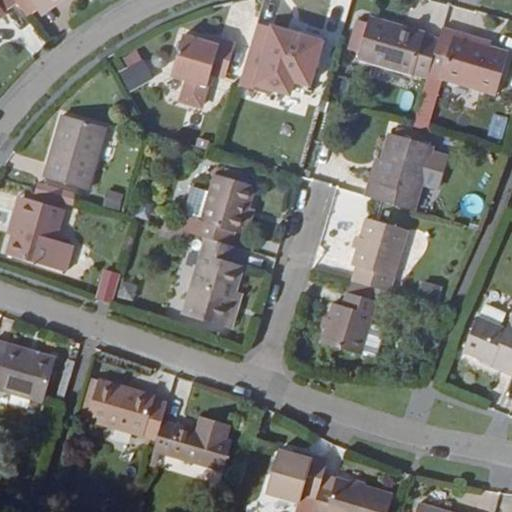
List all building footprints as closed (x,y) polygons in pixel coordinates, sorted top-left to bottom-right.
[(0,0),(0,19),(6,15),(6,13),(18,4),(15,0),(0,0)] [(36,8),(38,11),(53,0),(15,0),(18,4),(26,15),(36,8)] [(53,0),(38,11),(42,17),(65,0),(53,0)] [(276,13),(262,9),(252,45),(245,70),(258,74),(259,70),(263,58),(290,65),(310,71),(322,33),(296,25),(275,19),(276,13)] [(275,19),(296,25),(298,19),(276,13),(275,19)] [(426,34),(370,18),(359,59),(413,76),(413,74),(429,79),(430,76),(440,40),(425,36),(426,34)] [(454,37),(456,32),(443,28),(442,34),(454,37)] [(471,37),(456,32),(454,37),(442,34),(440,40),(430,76),(442,79),(497,96),(509,55),(490,49),(470,43),(471,37)] [(207,43),(184,36),(172,76),(189,81),(182,102),(202,108),(211,75),(226,80),(237,45),(222,40),(219,46),(207,43)] [(208,36),(207,43),(219,46),(222,40),(208,36)] [(492,43),(471,37),(470,43),(490,49),(492,43)] [(286,78),(290,65),(263,58),(259,70),(262,74),(282,81),(286,78)] [(152,81),(143,64),(120,76),(130,93),(152,81)] [(288,101),(306,108),(312,91),(294,85),(288,101)] [(107,129),(62,115),(44,178),(89,192),(107,129)] [(364,197),(414,211),(434,147),(390,134),(382,159),(375,183),(368,180),(364,197)] [(375,183),(382,159),(375,158),(368,180),(375,183)] [(205,238),(232,247),(236,234),(243,236),(258,187),(214,174),(209,191),(201,221),(185,216),(180,231),(197,236),(205,238)] [(192,186),(185,216),(201,221),(209,191),(192,186)] [(119,209),(124,193),(107,189),(103,205),(119,209)] [(65,210),(24,198),(7,256),(48,269),(65,274),(73,248),(56,243),(65,210)] [(357,268),(353,282),(391,293),(408,232),(367,219),(362,238),(358,250),(353,267),(357,268)] [(358,250),(362,238),(355,236),(352,248),(358,250)] [(232,247),(205,238),(182,316),(225,328),(243,265),(233,262),(237,248),(232,247)] [(111,302),(119,274),(104,269),(95,297),(111,302)] [(351,281),(344,307),(333,304),(329,319),(326,329),(321,344),(362,356),(376,360),(385,328),(372,324),(379,301),(399,307),(402,296),(391,293),(353,282),(351,281)] [(511,374),(511,320),(507,331),(479,319),(464,353),(497,367),(499,363),(511,368),(511,369),(510,374),(511,374)] [(57,359),(0,342),(0,390),(44,403),(57,359)] [(88,421),(158,441),(164,421),(170,402),(156,398),(155,402),(126,394),(127,389),(99,380),(88,421)] [(126,394),(155,402),(156,398),(157,396),(127,389),(126,394)] [(196,430),(164,421),(158,441),(155,450),(168,454),(168,455),(224,472),(234,441),(227,439),(232,426),(200,417),(196,430)] [(324,478),(329,460),(315,456),(313,460),(280,450),(267,494),(301,504),(298,511),(313,511),(317,500),(324,478)] [(390,511),(394,499),(336,482),(324,478),(317,500),(313,511),(390,511)]
